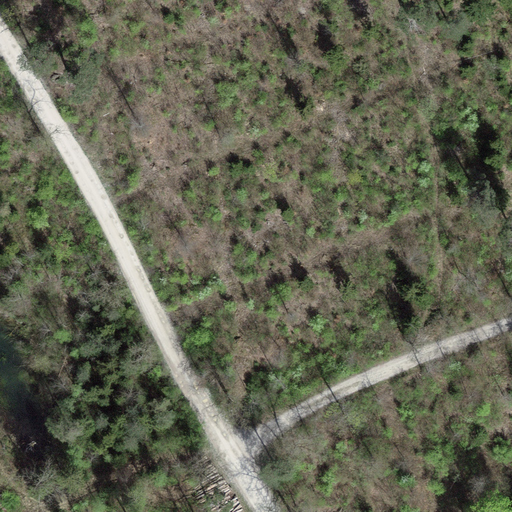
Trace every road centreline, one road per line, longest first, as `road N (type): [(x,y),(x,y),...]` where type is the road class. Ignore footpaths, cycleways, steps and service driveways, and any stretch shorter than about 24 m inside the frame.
road 1 (track): [(0,30),(265,511)]
road 2 (track): [(235,461),(335,393),(511,322)]
